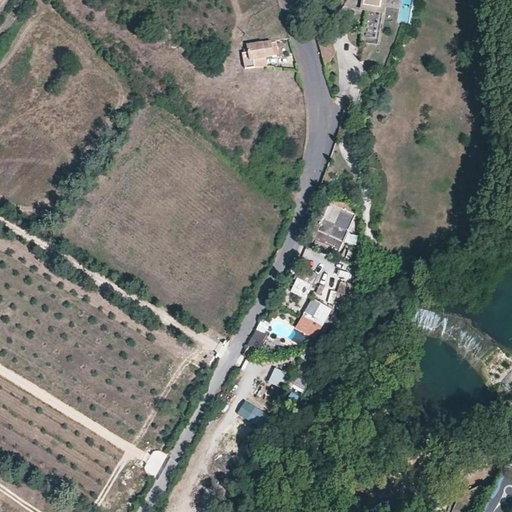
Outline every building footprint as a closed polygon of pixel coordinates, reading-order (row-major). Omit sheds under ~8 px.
[(363,0),(362,5),(366,6),(361,38),(374,40),(381,0),(363,0)] [(313,23),(325,67),(334,53),(324,20),(324,19),(323,19),(313,23)] [(268,66),(265,55),(273,53),(271,42),(263,44),(263,43),(248,46),(247,47),(248,51),(242,53),(245,67),(268,66)] [(317,242),(343,248),(351,213),(325,207),(317,242)] [(347,232),(344,240),(355,244),(358,235),(347,232)] [(306,298),(312,283),(296,276),(290,291),(306,298)] [(330,289),(327,300),(334,302),(337,290),(330,289)] [(315,339),(332,308),(312,298),(296,328),(315,339)] [(254,329),(249,344),(260,348),(266,333),(254,329)] [(268,381),(279,385),(284,370),(274,366),(268,381)] [(297,373),(289,381),(300,391),(308,382),(297,373)]
